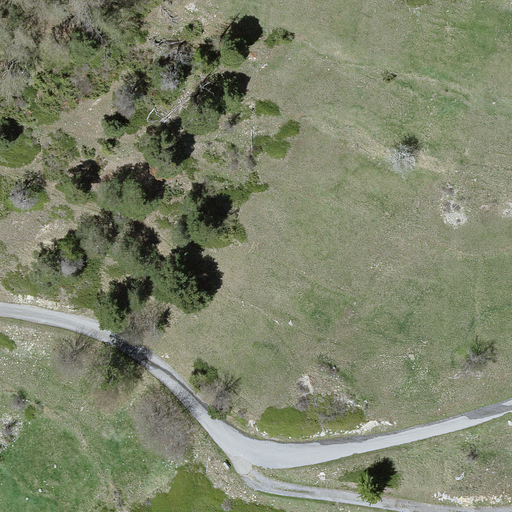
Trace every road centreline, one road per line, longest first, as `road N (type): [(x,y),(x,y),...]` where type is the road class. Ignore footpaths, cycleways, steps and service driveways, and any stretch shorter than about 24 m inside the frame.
road 1 (unclassified): [(0,310),(92,330),(167,373),(231,444),(270,462),(511,408)]
road 2 (track): [(231,444),(271,490),(418,511)]
